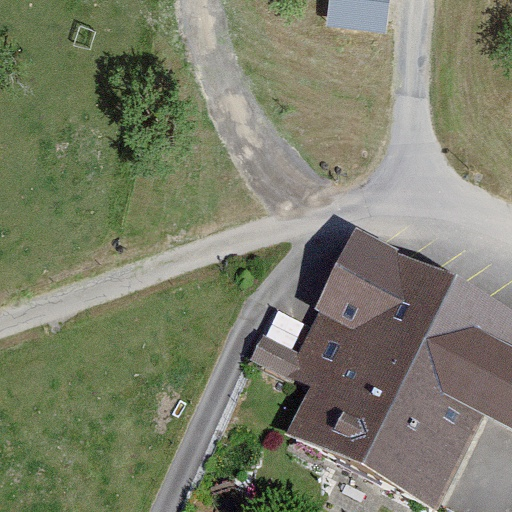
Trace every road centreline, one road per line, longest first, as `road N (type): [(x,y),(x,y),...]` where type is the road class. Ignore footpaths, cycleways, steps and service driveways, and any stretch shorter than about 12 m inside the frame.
road 1 (unclassified): [(324,222),(0,333)]
road 2 (residential): [(163,511),(279,272),(324,222)]
road 3 (unclassified): [(511,235),(415,203),(324,222)]
